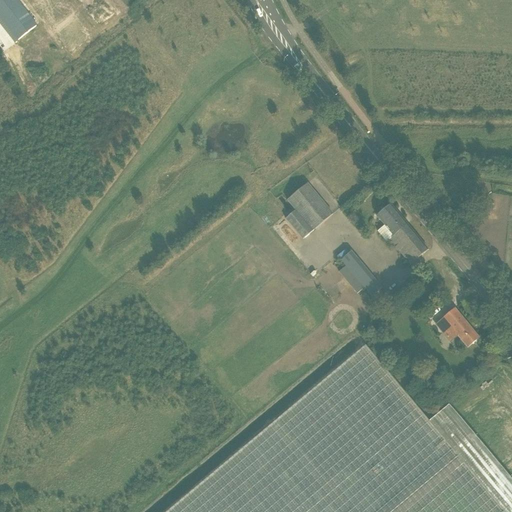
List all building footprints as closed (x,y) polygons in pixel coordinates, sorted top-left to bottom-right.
[(0,0),(0,16),(18,40),(27,34),(36,26),(15,0),(0,0)] [(68,53),(92,35),(65,0),(41,0),(49,10),(40,16),(68,53)] [(121,12),(111,0),(90,0),(107,22),(121,12)] [(333,215),(307,184),(286,201),(295,211),(285,219),(302,240),(312,232),(333,215)] [(410,265),(428,251),(391,206),(377,217),(384,226),(378,232),(387,242),(390,240),(410,265)] [(382,289),(351,252),(340,261),(345,267),(338,273),(357,295),(363,289),(371,298),(382,289)] [(449,343),(458,336),(468,348),(478,339),(454,310),(435,326),(449,343)] [(167,511),(511,511),(511,481),(449,405),(429,422),(366,346),(167,511)]
